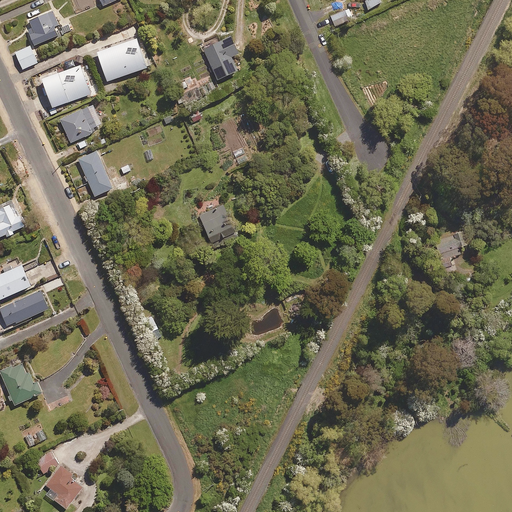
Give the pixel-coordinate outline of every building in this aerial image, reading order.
[(367,0),(366,1),(370,9),(383,2),(381,0),(367,0)] [(350,21),(346,10),(332,15),(336,26),(350,21)] [(59,25),(53,11),(31,20),(34,29),(29,31),(36,45),(60,35),(56,26),(59,25)] [(68,21),(60,25),(64,34),(73,30),(68,21)] [(152,66),(141,36),(98,51),(109,81),(152,66)] [(241,53),(233,36),(205,49),(219,80),(239,70),(233,57),(241,53)] [(39,63),(32,46),(17,52),(24,69),(39,63)] [(93,94),(83,65),(73,68),(44,78),(54,107),(93,94)] [(103,124),(95,104),(61,119),(72,143),(97,132),(95,128),(103,124)] [(201,110),(191,115),(195,122),(205,117),(201,110)] [(115,188),(98,151),(80,159),(96,196),(115,188)] [(134,169),(130,162),(121,167),(125,173),(134,169)] [(0,237),(7,234),(8,237),(15,234),(14,231),(26,226),(21,214),(15,200),(0,205),(0,237)] [(238,232),(223,204),(200,216),(217,248),(223,244),(221,240),(238,232)] [(460,248),(469,245),(464,230),(455,233),(457,240),(439,245),(446,267),(454,265),(452,258),(462,255),(460,248)] [(19,267),(16,261),(4,267),(6,273),(0,275),(0,300),(33,286),(23,265),(19,267)] [(1,309),(0,309),(0,333),(34,321),(32,318),(50,311),(43,291),(1,309)] [(28,374),(23,363),(2,372),(16,405),(44,393),(39,382),(36,384),(31,373),(28,374)] [(37,462),(45,474),(59,465),(51,453),(37,462)] [(75,475),(63,465),(47,485),(52,489),(48,494),(67,509),(84,487),(72,479),(75,475)]
